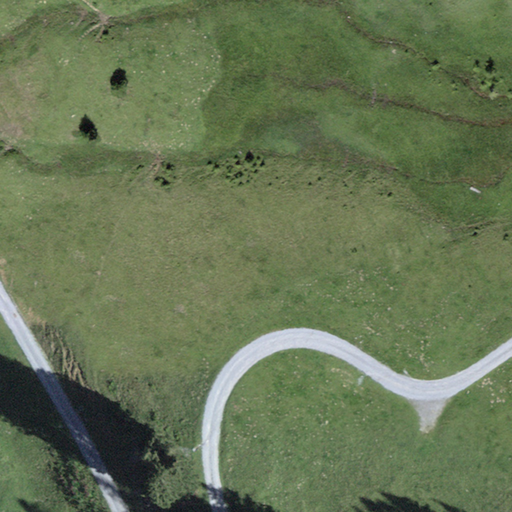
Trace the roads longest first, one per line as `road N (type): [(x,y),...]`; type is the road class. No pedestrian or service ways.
road 1 (track): [(511,346),(463,380),(429,389),(394,382),(317,338),(258,348),(227,377),(211,424),(220,511)]
road 2 (track): [(119,511),(0,299)]
